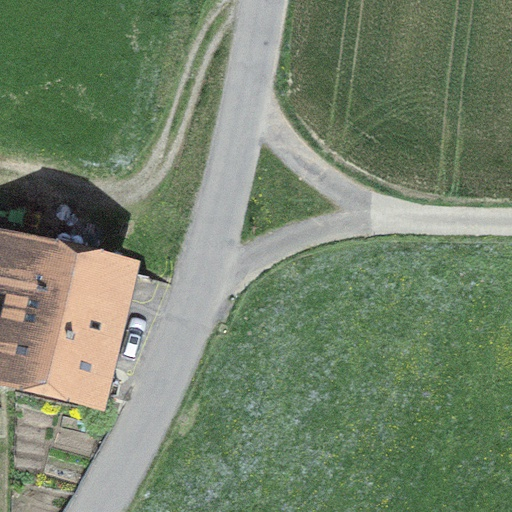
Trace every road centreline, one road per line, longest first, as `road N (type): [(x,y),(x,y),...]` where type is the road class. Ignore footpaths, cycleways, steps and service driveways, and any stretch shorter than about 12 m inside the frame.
road 1 (unclassified): [(267,0),(206,282),(176,358),(93,511)]
road 2 (track): [(206,282),(332,225),(511,221)]
road 3 (track): [(248,93),(319,179),(379,218)]
